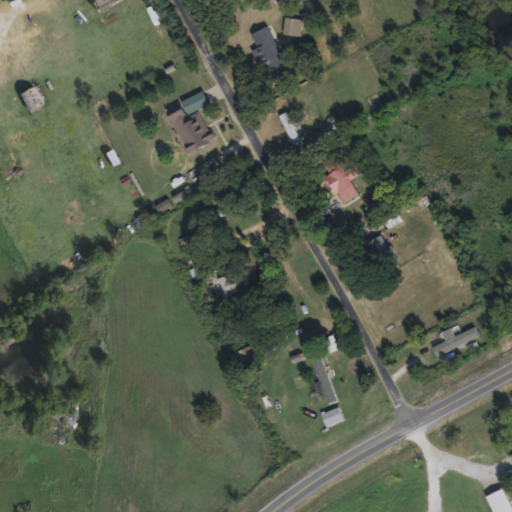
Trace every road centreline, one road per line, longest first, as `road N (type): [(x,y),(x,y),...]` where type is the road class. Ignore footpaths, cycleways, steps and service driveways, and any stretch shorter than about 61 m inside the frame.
road 1 (residential): [(407,424),(347,287),(185,0)]
road 2 (tertiary): [(269,511),(345,460),(511,369)]
